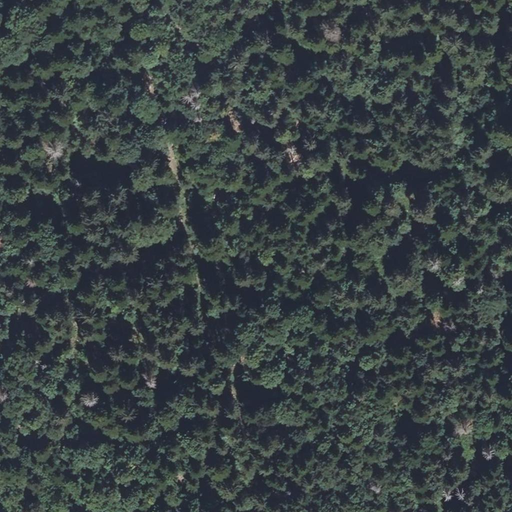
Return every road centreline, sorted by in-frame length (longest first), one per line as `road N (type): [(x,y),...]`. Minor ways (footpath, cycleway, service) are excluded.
road 1 (track): [(148,0),(147,77),(161,111),(205,349),(241,418),(253,511)]
road 2 (track): [(155,0),(177,10),(201,43),(218,48),(270,27),(325,55),(369,33),(488,61)]
road 3 (track): [(325,55),(309,93),(250,121),(166,40),(150,0)]
road 4 (track): [(0,367),(15,326),(90,271),(184,223)]
